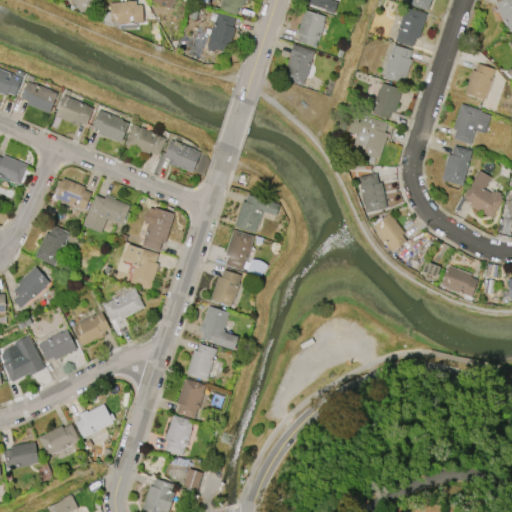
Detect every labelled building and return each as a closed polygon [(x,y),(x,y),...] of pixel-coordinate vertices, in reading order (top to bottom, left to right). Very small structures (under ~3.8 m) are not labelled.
[(98,0),(99,1),(80,12),(77,7),(76,8),(73,3),(63,2),(62,0),(98,0)] [(109,3),(126,2),(126,1),(135,0),(135,5),(140,5),(142,7),(142,22),(117,24),(117,22),(110,22),(109,3)] [(174,0),(171,9),(150,1),(150,0),(174,0)] [(244,0),(242,7),(248,9),(245,18),(219,10),(222,0),(244,0)] [(334,14),(325,10),(325,9),(307,3),(308,0),(331,0),(338,2),(334,14)] [(431,0),(428,11),(407,4),(408,0),(431,0)] [(511,31),(510,33),(494,4),(497,3),(495,0),(511,0),(511,31)] [(405,7),(426,14),(417,39),(414,38),(411,47),(394,42),(397,32),(396,31),(405,7)] [(304,9),(324,16),(322,22),(324,23),(318,40),(317,40),(314,47),(297,41),(299,34),(296,33),(304,9)] [(213,21),(214,21),(217,12),(234,18),(231,27),(235,28),(227,53),(213,49),(212,52),(207,50),(207,47),(206,46),(208,39),(207,39),(213,21)] [(292,44),(313,51),(310,60),(311,61),(305,78),(302,85),(281,79),(292,44)] [(393,44),(411,50),(408,58),(411,59),(403,83),(383,77),(385,70),(384,69),(389,52),(390,53),(393,44)] [(463,93),(471,70),(474,71),(477,63),(494,69),(491,77),(493,77),(487,94),(486,94),(484,100),(463,93)] [(0,94),(0,68),(13,74),(13,75),(20,79),(14,96),(6,93),(5,96),(0,94)] [(26,81),(34,84),(34,83),(57,92),(48,113),(25,104),(26,101),(19,98),(26,81)] [(372,105),(378,89),(381,82),(401,89),(394,113),(390,111),(388,119),(371,114),(374,106),(372,105)] [(65,89),(70,91),(67,97),(85,104),(85,105),(92,108),(85,125),(80,123),(78,127),(69,123),(70,122),(54,116),(65,89)] [(460,103),(481,110),(480,112),(490,115),(484,134),(474,131),(470,145),(452,139),(455,130),(452,129),(460,103)] [(98,110),(122,119),(121,121),(127,123),(120,143),(97,134),(98,130),(91,127),(98,110)] [(350,149),(355,135),(346,132),(353,112),(387,123),(384,133),(387,134),(378,159),(350,149)] [(124,144),(132,125),(140,128),(140,127),(157,134),(157,135),(165,138),(158,155),(149,152),(148,155),(124,144)] [(191,173),(175,166),(175,167),(166,163),(168,159),(163,157),(169,140),(173,141),(194,149),(194,150),(199,152),(191,173)] [(461,185),(441,180),(448,154),(451,155),(453,145),(471,150),(461,185)] [(27,165),(19,185),(0,177),(0,157),(1,158),(2,155),(27,165)] [(478,170),(490,177),(484,189),(490,192),(491,190),(493,191),(494,190),(500,193),(499,195),(501,196),(500,198),(502,199),(491,218),(468,205),(470,202),(462,197),(478,170)] [(386,208),(365,212),(363,204),(362,205),(358,187),(359,187),(357,177),(375,173),(378,183),(381,182),(386,208)] [(62,177),(85,187),(84,190),(91,193),(84,210),(76,206),(75,208),(59,201),(59,200),(53,198),(62,177)] [(129,205),(121,225),(105,219),(100,233),(82,226),(94,195),(103,198),(104,196),(129,205)] [(233,227),(241,201),(244,202),(246,195),(278,205),(275,215),(262,211),(257,226),(256,226),(253,233),(233,227)] [(153,207),(173,214),(164,243),(161,242),(158,251),(141,245),(144,236),(143,236),(148,223),(142,221),(145,211),(147,212),(148,207),(153,209),(153,207)] [(391,252),(375,231),(376,231),(372,226),(389,213),(404,232),(401,234),(406,241),(391,252)] [(33,257),(45,233),(48,234),(52,225),(69,233),(64,242),(66,243),(58,259),(57,258),(53,266),(33,257)] [(232,230),(253,236),(250,244),(251,245),(246,262),(245,262),(242,271),(224,265),(227,256),(224,255),(232,230)] [(127,244),(142,249),(142,248),(158,253),(154,263),(158,264),(149,289),(128,282),(134,266),(131,265),(131,263),(120,259),(123,251),(124,252),(127,244)] [(425,262),(439,267),(435,277),(422,272),(425,262)] [(448,265),(471,274),(469,277),(477,280),(470,297),(463,294),(463,295),(445,288),(446,288),(440,285),(448,265)] [(34,266),(49,283),(44,287),(44,288),(31,299),(30,299),(19,308),(12,300),(17,295),(12,290),(18,285),(15,283),(34,266)] [(217,276),(220,277),(223,270),(240,275),(237,286),(238,287),(233,300),(232,300),(230,306),(210,299),(217,276)] [(102,304),(134,288),(144,307),(120,319),(118,316),(110,320),(102,304)] [(207,306),(228,312),(222,329),(224,329),(223,332),(237,336),(233,350),(211,343),(211,341),(200,337),(202,332),(198,331),(201,321),(202,322),(207,306)] [(72,327),(78,323),(78,322),(93,315),(94,316),(101,312),(109,328),(104,331),(106,335),(97,339),(97,338),(81,346),(72,327)] [(66,330),(75,349),(53,360),(52,357),(45,361),(37,344),(44,341),(44,340),(60,332),(60,333),(66,330)] [(30,376),(28,373),(10,382),(1,363),(3,362),(0,356),(2,350),(14,344),(13,342),(27,335),(44,368),(30,376)] [(185,373),(193,350),(196,351),(198,343),(216,349),(205,380),(185,373)] [(184,378),(204,385),(202,392),(203,393),(197,410),(196,409),(193,419),(176,413),(179,404),(176,403),(184,378)] [(82,438),(74,422),(80,419),(77,414),(85,410),(86,412),(102,404),(108,415),(111,413),(114,419),(111,421),(112,423),(82,438)] [(172,415),(193,422),(190,429),(191,429),(185,447),(184,446),(181,456),(164,450),(167,441),(164,439),(172,415)] [(47,456),(37,437),(60,425),(62,428),(70,423),(79,440),(70,444),(71,446),(55,454),(54,452),(47,456)] [(9,446),(34,441),(37,463),(32,464),(32,465),(14,468),(13,467),(6,468),(2,450),(10,449),(9,446)] [(202,473),(187,469),(182,487),(196,491),(202,473)] [(149,511),(141,509),(148,485),(152,486),(154,478),(173,484),(171,492),(174,492),(167,511),(149,511)] [(67,511),(48,511),(46,507),(71,495),(77,508),(67,511)]
